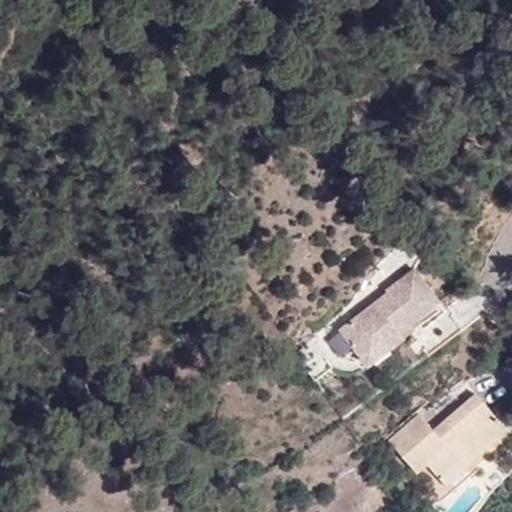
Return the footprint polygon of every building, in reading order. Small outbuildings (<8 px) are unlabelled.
[(387,350),(413,331),(432,354),(463,332),(421,279),(394,299),(399,305),(386,315),(350,340),(362,356),(382,341),(387,350)] [(394,299),(381,309),(386,315),(399,305),(394,299)] [(362,356),(369,364),(387,350),(382,341),(362,356)] [(416,472),(428,463),(442,479),(465,460),(466,461),(506,427),(477,394),(434,430),(420,413),(389,440),(416,472)] [(447,486),(471,467),(466,461),(465,460),(442,479),(447,486)]
